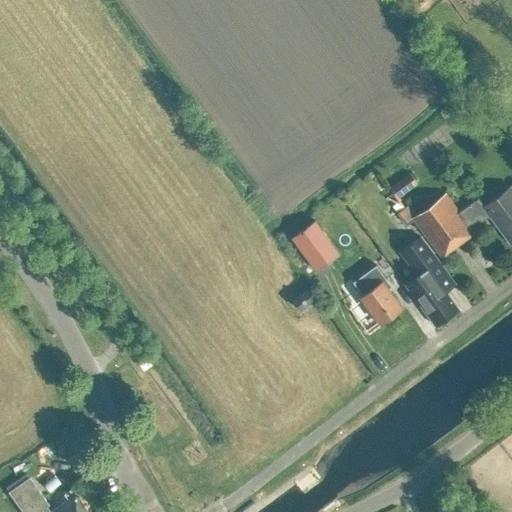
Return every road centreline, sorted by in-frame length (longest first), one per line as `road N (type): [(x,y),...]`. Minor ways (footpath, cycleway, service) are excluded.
road 1 (unclassified): [(212,511),(511,285)]
road 2 (tertiary): [(139,511),(65,325),(0,236)]
road 3 (unclassified): [(355,511),(427,472),(511,408)]
